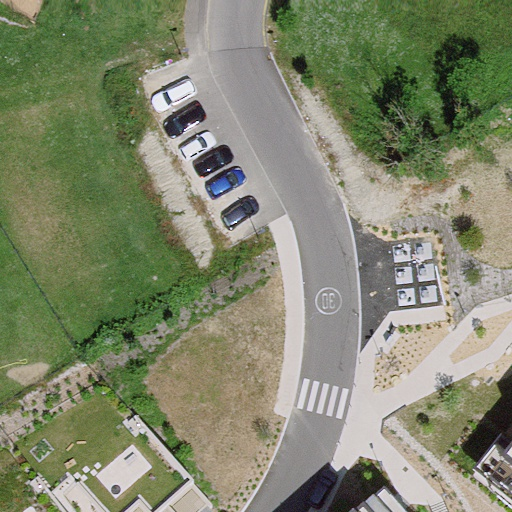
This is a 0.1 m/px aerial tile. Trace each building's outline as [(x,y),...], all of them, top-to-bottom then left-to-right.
[(45,488),(63,511),(172,511),(162,501),(187,476),(128,410),(45,488)] [(511,499),(511,443),(498,463),(485,479),(511,499)] [(511,511),(511,499),(485,479),(498,463),(485,453),(457,490),(486,511),(511,511)] [(63,511),(30,469),(0,492),(0,511),(63,511)] [(339,511),(370,511),(355,496),(339,511)]
